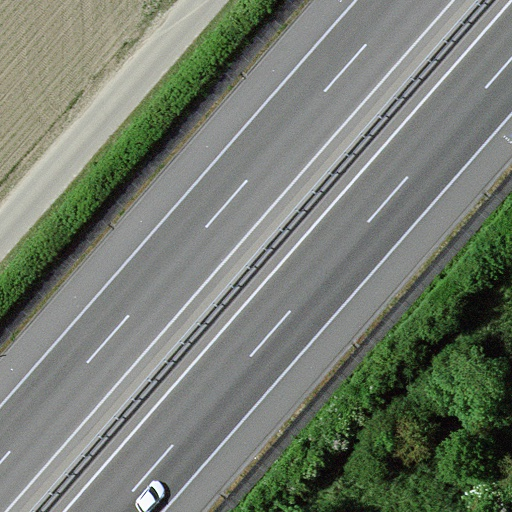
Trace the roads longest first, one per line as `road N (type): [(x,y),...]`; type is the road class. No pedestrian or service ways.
road 1 (motorway): [(405,0),(0,462)]
road 2 (motorway): [(114,511),(511,58)]
road 3 (track): [(0,233),(204,0)]
